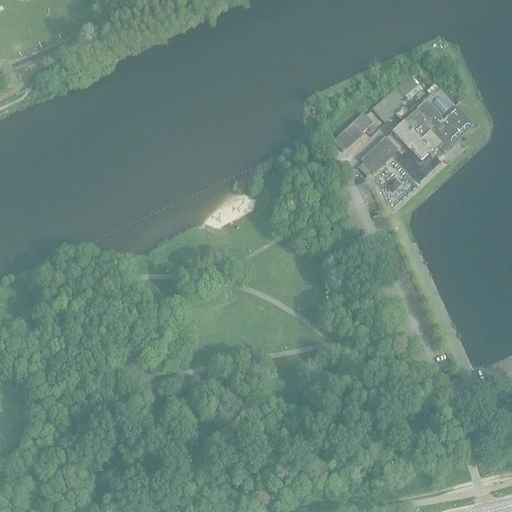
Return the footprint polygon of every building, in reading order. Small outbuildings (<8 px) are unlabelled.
[(400,103),(418,88),(410,78),(371,111),(384,125),(404,108),(400,103)] [(451,148),(473,128),(474,128),(473,128),(474,127),(473,127),(457,110),(457,109),(456,109),(455,109),(456,110),(442,122),(425,104),(416,112),(412,109),(407,113),(410,117),(386,140),(385,138),(380,143),(360,161),(363,164),(358,169),(366,178),(371,173),(373,175),(373,174),(402,147),(402,148),(404,146),(406,149),(405,151),(421,167),(439,150),(444,155),(451,149),(451,148)] [(342,153),(365,132),(373,125),(363,115),(333,143),(342,153)] [(387,168),(408,191),(417,183),(395,160),(387,168)] [(437,422),(434,417),(426,421),(429,426),(437,422)]
